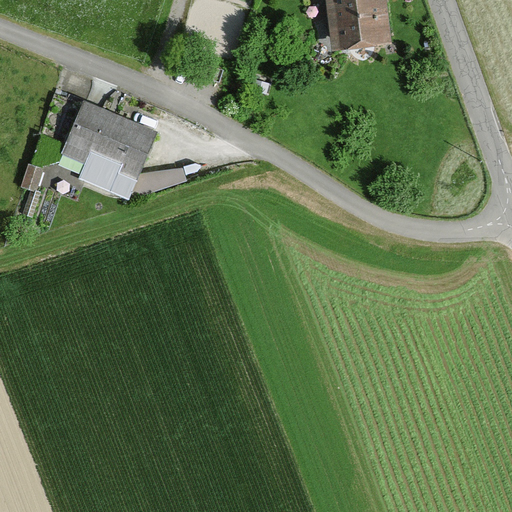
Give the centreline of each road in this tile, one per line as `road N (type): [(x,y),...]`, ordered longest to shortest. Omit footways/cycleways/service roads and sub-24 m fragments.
road 1 (residential): [(0,27),(115,65),(286,149),(386,210),(456,227),(511,220)]
road 2 (tertiary): [(446,0),(511,191)]
